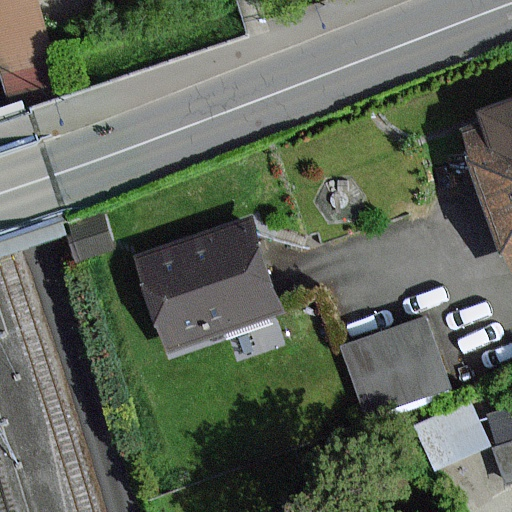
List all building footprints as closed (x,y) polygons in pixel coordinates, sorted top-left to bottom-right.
[(55,79),(31,0),(0,0),(0,65),(8,92),(55,79)] [(511,105),(490,113),(496,128),(474,136),(511,249),(511,105)] [(143,261),(171,347),(278,311),(249,225),(143,261)] [(425,321),(347,347),(368,411),(446,385),(425,321)] [(435,457),(495,438),(481,394),(421,413),(435,457)] [(511,472),(511,396),(488,404),(510,473),(511,472)]
